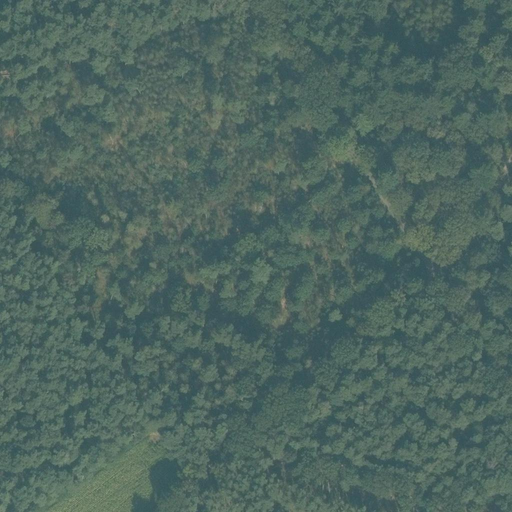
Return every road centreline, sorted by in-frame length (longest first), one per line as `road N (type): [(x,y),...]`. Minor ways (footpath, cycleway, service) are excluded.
road 1 (track): [(299,384),(248,341),(42,212),(0,196)]
road 2 (track): [(435,275),(243,0)]
road 3 (track): [(0,94),(224,23),(247,6)]
road 4 (track): [(177,303),(115,353),(105,395),(0,462)]
road 5 (track): [(299,384),(411,288),(435,275),(475,275)]
road 6 (track): [(155,511),(299,384)]
road 7 (track): [(428,0),(304,88)]
road 8 (track): [(511,400),(435,275)]
road 9 (track): [(435,275),(511,158)]
